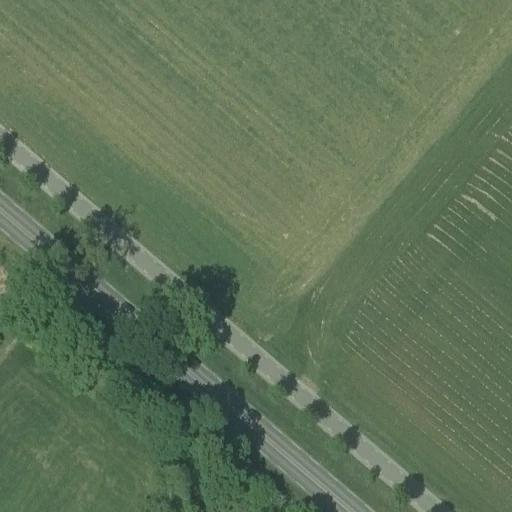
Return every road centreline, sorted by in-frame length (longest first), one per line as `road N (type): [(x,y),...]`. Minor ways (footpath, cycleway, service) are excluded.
road 1 (unclassified): [(417,511),(0,149)]
road 2 (primary): [(354,511),(0,207)]
